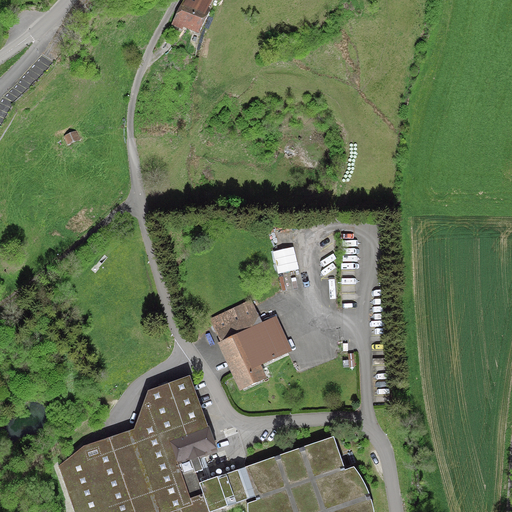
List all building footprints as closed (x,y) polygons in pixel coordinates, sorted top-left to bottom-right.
[(176,23),(183,26),(198,33),(208,13),(203,11),(208,0),(185,0),(175,22),(176,23)] [(78,140),(74,132),(63,137),(66,145),(78,140)] [(256,366),(285,353),(286,352),(271,319),(261,324),(252,305),(249,300),(209,319),(210,321),(234,373),(242,389),(263,380),(256,366)] [(208,427),(190,376),(148,390),(135,429),(84,446),(59,465),(75,511),(209,511),(199,482),(196,472),(203,469),(199,457),(218,451),(210,426),(208,427)] [(334,436),(199,482),(209,511),(211,511),(255,495),(257,500),(248,503),(248,506),(249,510),(248,511),(374,511),(374,508),(371,500),(369,493),(368,488),(363,481),(358,472),(355,467),(345,469),(334,436)]
